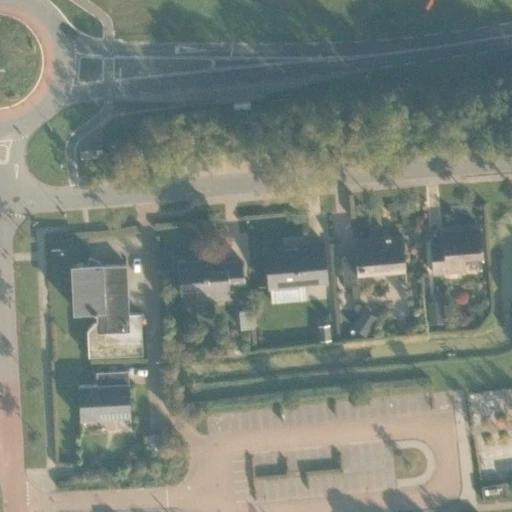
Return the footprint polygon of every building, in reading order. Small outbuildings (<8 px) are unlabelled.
[(483,254),(480,226),(442,229),(443,242),(430,243),(433,271),(466,268),(465,256),(483,254)] [(406,269),(403,233),(390,234),(390,233),(385,233),(385,234),(354,237),(355,252),(341,253),(344,283),(371,281),(370,273),(406,269)] [(327,279),(323,240),(306,242),(306,246),(265,250),(269,284),(327,279)] [(489,268),(488,256),(472,257),(472,269),(489,268)] [(177,260),(180,289),(196,288),(196,299),(230,296),(229,288),(244,287),(242,259),(211,262),(211,257),(177,260)] [(102,261),(73,263),(75,309),(93,308),(93,310),(96,309),(97,320),(94,320),(87,329),(88,355),(142,352),(141,311),(129,311),(126,262),(102,264),(102,261)] [(445,320),(443,299),(427,300),(429,321),(445,320)] [(239,309),(241,327),(254,326),(252,308),(239,309)] [(363,308),(352,324),(365,333),(376,316),(363,308)] [(329,322),(318,323),(320,338),(330,337),(329,322)] [(78,384),(80,418),(119,416),(130,415),(128,369),(96,370),(97,383),(78,384)]
